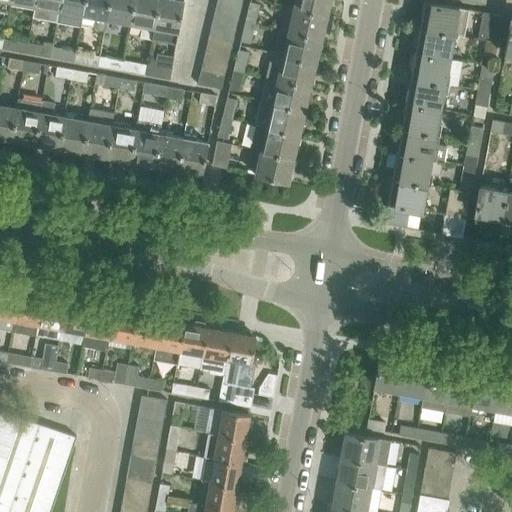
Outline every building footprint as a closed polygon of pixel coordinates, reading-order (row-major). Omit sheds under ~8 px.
[(10,1),(10,0),(0,0),(0,12),(9,14),(11,1),(10,1)] [(57,10),(59,0),(35,0),(34,6),(35,6),(33,18),(56,22),(59,10),(57,10)] [(79,26),(82,14),(84,0),(59,0),(57,10),(59,10),(56,22),(79,26)] [(105,19),(108,0),(84,0),(82,14),(96,17),(94,26),(97,29),(104,31),(106,19),(105,19)] [(108,0),(105,19),(106,19),(130,23),(133,0),(108,0)] [(153,27),(158,0),(133,0),(130,23),(140,25),(138,37),(152,39),(155,27),(153,27)] [(183,0),(158,0),(153,27),(155,27),(152,39),(175,43),(177,32),(178,32),(183,0)] [(296,0),(294,7),(325,14),(328,0),(296,0)] [(240,6),(217,1),(214,13),(237,18),(240,6)] [(468,9),(424,1),(419,27),(455,34),(463,35),(465,29),(468,9)] [(245,21),(254,23),(259,4),(250,2),(245,21)] [(289,31),(320,38),(325,14),(294,7),(289,31)] [(502,15),(483,11),(478,39),(484,40),(497,43),(502,15)] [(214,13),(211,24),(234,30),(237,18),(214,13)] [(245,21),(241,41),(250,43),(254,23),(245,21)] [(232,41),(234,30),(211,24),(208,36),(232,41)] [(419,27),(414,52),(449,58),(451,44),(453,45),(455,34),(419,27)] [(274,52),(274,53),(314,62),(320,38),(289,31),(280,28),(274,52)] [(208,36),(206,47),(229,53),(232,41),(208,36)] [(26,52),(28,43),(4,39),(3,48),(26,52)] [(495,55),(497,43),(484,40),(481,53),(495,55)] [(28,43),(26,52),(50,57),(52,48),(53,42),(44,41),(43,46),(28,43)] [(226,64),(229,53),(206,47),(203,59),(226,64)] [(74,61),(76,52),(52,48),(50,57),(74,61)] [(248,51),(239,48),(234,68),(243,70),(248,51)] [(76,52),(74,61),(98,65),(100,56),(76,52)] [(271,52),(266,75),(309,85),(314,62),(274,53),(274,52),(271,52)] [(449,58),(414,52),(410,77),(446,84),(448,74),(446,73),(449,58)] [(149,60),(148,65),(146,74),(169,78),(173,56),(157,53),(156,61),(149,60)] [(122,70),(124,61),(100,56),(98,65),(122,70)] [(7,67),(22,70),(24,60),(9,58),(7,67)] [(203,59),(200,71),(223,76),(226,64),(203,59)] [(24,60),(22,70),(38,72),(40,63),(24,60)] [(124,61),(122,70),(146,74),(148,65),(124,61)] [(55,75),(71,78),(73,69),(57,66),(55,75)] [(243,70),(234,68),(230,87),(239,89),(243,70)] [(73,69),(71,78),(86,81),(88,72),(73,69)] [(221,88),(223,76),(200,71),(197,83),(221,88)] [(101,84),(117,87),(118,77),(95,73),(93,82),(101,84)] [(303,110),(309,85),(266,75),(261,100),(272,103),(303,110)] [(478,75),(475,89),(488,91),(491,77),(478,75)] [(118,77),(117,87),(132,89),(134,80),(118,77)] [(410,77),(405,102),(439,108),(442,93),(444,93),(446,84),(410,77)] [(165,96),(167,86),(152,83),(150,93),(165,96)] [(183,89),(167,86),(165,96),(181,99),(183,89)] [(472,103),(486,106),(488,91),(475,89),(472,103)] [(198,102),(214,105),(216,95),(200,92),(198,102)] [(9,139),(33,143),(40,107),(41,101),(16,96),(15,103),(16,103),(9,139)] [(237,99),(228,97),(223,116),(232,118),(237,99)] [(33,143),(57,147),(64,112),(63,112),(63,114),(51,112),(54,101),(42,99),(41,101),(40,107),(33,143)] [(0,100),(0,136),(9,139),(16,103),(15,103),(14,106),(4,104),(4,101),(0,100)] [(303,110),(272,103),(261,100),(255,124),(298,133),(303,110)] [(439,108),(405,102),(401,127),(437,134),(438,123),(437,123),(439,108)] [(82,152),(106,156),(112,121),(111,120),(112,111),(88,107),(87,116),(88,116),(82,152)] [(57,147),(82,152),(88,116),(87,116),(86,119),(75,117),(76,114),(64,112),(57,147)] [(232,118),(223,116),(219,136),(228,138),(232,118)] [(129,160),(153,165),(159,129),(160,122),(136,118),(134,125),(136,125),(129,160)] [(511,135),(511,122),(491,119),(489,131),(511,135)] [(112,121),(106,156),(129,160),(136,125),(134,125),(134,128),(124,126),(124,123),(112,121)] [(298,133),(255,124),(250,147),(261,150),(292,157),(298,133)] [(482,128),(468,126),(466,139),(479,141),(482,128)] [(401,127),(396,152),(430,158),(442,160),(445,146),(435,144),(437,134),(401,127)] [(159,129),(153,165),(177,169),(184,134),(183,133),(182,136),(171,134),(172,132),(159,129)] [(177,169),(202,174),(208,142),(195,139),(196,136),(184,134),(177,169)] [(479,141),(466,139),(462,164),(475,166),(479,141)] [(217,140),(216,143),(212,165),(224,167),(226,168),(232,143),(217,140)] [(256,175),(286,182),(292,157),(261,150),(256,175)] [(430,158),(396,152),(392,177),(427,184),(429,173),(427,173),(430,158)] [(462,164),(457,189),(470,191),(475,166),(462,164)] [(511,226),(511,175),(508,175),(505,187),(499,224),(511,226)] [(387,203),(383,223),(418,229),(424,195),(425,195),(427,184),(392,177),(387,203)] [(495,188),(480,185),(473,219),(499,224),(505,187),(495,186),(495,188)] [(449,188),(445,213),(466,217),(470,191),(457,189),(449,188)] [(0,329),(10,331),(17,292),(0,288),(0,329)] [(17,292),(10,331),(34,336),(34,335),(36,324),(41,296),(17,292)] [(36,324),(60,328),(65,301),(41,296),(36,324)] [(60,328),(84,332),(89,305),(65,301),(60,328)] [(89,305),(84,332),(82,347),(105,351),(107,336),(112,309),(89,305)] [(107,336),(131,341),(136,314),(112,309),(107,336)] [(153,355),(155,345),(160,318),(136,314),(131,341),(129,350),(153,355)] [(176,364),(178,349),(183,322),(160,318),(155,345),(153,355),(152,360),(176,364)] [(199,368),(202,354),(206,326),(183,322),(178,349),(176,364),(199,369),(199,368)] [(231,331),(206,326),(202,354),(199,368),(209,370),(208,372),(221,374),(224,358),(226,358),(231,331)] [(224,358),(221,374),(216,400),(250,406),(253,393),(254,387),(237,383),(241,361),(250,362),(255,335),(231,331),(226,358),(224,358)] [(42,358),(40,368),(53,370),(54,360),(57,345),(45,343),(42,358)] [(7,352),(5,362),(18,364),(20,354),(7,352)] [(399,390),(405,357),(380,353),(374,385),(399,390)] [(420,406),(421,406),(429,362),(405,357),(399,390),(422,394),(420,406)] [(68,363),(54,360),(53,370),(66,373),(68,363)] [(123,383),(125,373),(127,364),(117,362),(115,372),(101,369),(100,379),(123,383)] [(445,411),(453,366),(429,362),(421,406),(445,411)] [(127,364),(125,373),(123,383),(147,387),(149,378),(136,375),(138,366),(127,364)] [(469,415),(471,403),(477,371),(453,366),(445,411),(469,415)] [(89,367),(87,377),(100,379),(101,369),(89,367)] [(259,386),(258,394),(273,396),(277,373),(268,371),(259,386)] [(471,403),(469,413),(479,414),(485,410),(486,405),(495,407),(501,375),(477,371),(471,403)] [(495,407),(494,416),(511,419),(511,376),(501,375),(495,407)] [(162,380),(149,378),(147,387),(160,390),(162,380)] [(181,394),(194,396),(196,386),(183,384),(181,394)] [(196,386),(194,396),(207,398),(209,388),(196,386)] [(166,399),(141,394),(139,407),(164,412),(166,399)] [(182,415),(184,402),(174,400),(172,413),(182,415)] [(164,412),(139,407),(136,419),(162,424),(164,412)] [(206,431),(209,432),(218,434),(245,439),(249,414),(210,407),(206,431)] [(0,511),(49,511),(76,435),(0,408),(0,511)] [(162,424),(136,419),(134,431),(160,436),(162,424)] [(368,419),(366,428),(385,431),(387,422),(368,419)] [(397,433),(416,437),(417,428),(399,424),(397,433)] [(170,425),(166,449),(175,450),(180,427),(170,425)] [(416,437),(439,441),(441,432),(417,428),(416,437)] [(160,436),(134,431),(132,443),(158,447),(160,436)] [(245,439),(218,434),(209,432),(205,456),(240,462),(245,439)] [(390,440),(344,432),(340,458),(373,464),(385,466),(390,440)] [(439,441),(463,445),(465,436),(448,433),(441,432),(439,441)] [(463,445),(480,448),(481,439),(465,436),(463,445)] [(495,451),(511,454),(511,445),(496,442),(495,451)] [(158,447),(132,443),(130,454),(156,459),(158,447)] [(428,447),(425,463),(453,467),(456,452),(445,450),(428,447)] [(166,449),(161,472),(171,473),(175,450),(166,449)] [(415,471),(419,454),(410,452),(407,470),(415,471)] [(156,459),(130,454),(128,466),(153,470),(156,459)] [(200,479),(209,480),(236,485),(240,462),(205,456),(200,479)] [(385,466),(373,464),(340,458),(335,482),(369,488),(381,490),(385,466)] [(425,463),(422,478),(450,483),(453,467),(425,463)] [(153,470),(128,466),(126,478),(151,483),(153,470)] [(407,470),(404,486),(413,487),(415,471),(407,470)] [(151,483),(126,478),(124,489),(149,494),(151,483)] [(422,478),(419,494),(447,499),(450,483),(422,478)] [(232,509),(236,485),(209,480),(205,504),(232,509)] [(365,511),(369,488),(335,482),(331,506),(365,511)] [(169,485),(159,483),(157,495),(167,497),(169,485)] [(149,494),(124,489),(121,501),(147,506),(149,494)] [(419,494),(416,511),(444,511),(447,499),(419,494)] [(157,495),(155,509),(164,511),(167,497),(157,495)] [(145,511),(147,506),(121,501),(119,511),(145,511)] [(231,511),(232,509),(205,504),(191,501),(188,511),(231,511)] [(401,501),(398,511),(408,511),(410,503),(401,501)]
